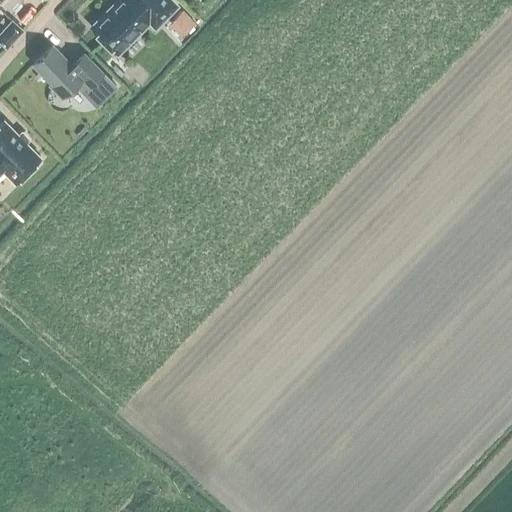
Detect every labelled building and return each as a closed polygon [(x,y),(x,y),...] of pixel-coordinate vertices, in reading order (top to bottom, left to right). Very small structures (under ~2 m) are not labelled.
[(120,0),(92,29),(116,53),(149,20),(154,26),(174,6),(168,0),(120,0)] [(185,34),(198,21),(185,8),(172,21),(185,34)] [(0,31),(0,42),(8,49),(24,30),(11,19),(0,31)] [(52,46),(33,65),(52,84),(50,87),(61,98),(77,82),(96,102),(114,85),(84,54),(71,66),(52,46)] [(0,173),(2,171),(14,183),(40,158),(3,121),(0,123),(0,173)]
